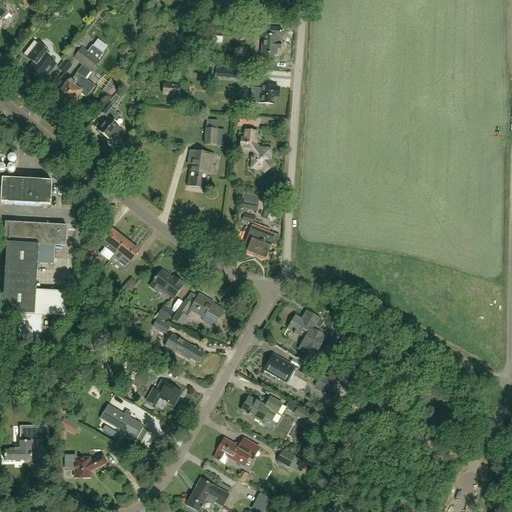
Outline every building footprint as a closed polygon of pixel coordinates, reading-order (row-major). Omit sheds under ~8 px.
[(237,2),(213,1),(212,12),(236,14),(237,2)] [(256,22),(242,20),(238,20),(237,27),(242,27),(255,29),(256,22)] [(270,36),(270,30),(262,30),(262,36),(263,37),(261,54),(276,55),(277,43),(280,43),(281,37),(270,36)] [(26,58),(34,64),(28,70),(43,82),(56,65),(47,58),(46,57),(50,53),(38,44),(34,41),(23,55),(27,57),(26,58)] [(59,96),(64,100),(63,102),(69,106),(70,104),(71,105),(80,93),(87,98),(95,87),(86,79),(91,72),(99,62),(98,60),(87,52),(82,49),(75,43),(67,54),(76,61),(83,65),(71,80),(70,80),(59,96)] [(72,66),(65,60),(58,69),(65,75),(72,66)] [(227,70),(227,79),(244,80),(245,71),(227,70)] [(164,85),(163,95),(179,97),(181,86),(164,85)] [(274,88),(274,87),(263,86),(263,90),(252,89),(251,103),(262,104),(273,105),(274,97),(279,98),(279,89),(274,88)] [(119,115),(111,109),(120,98),(116,95),(107,106),(101,112),(109,119),(99,131),(109,139),(112,136),(116,140),(123,132),(118,128),(119,127),(113,122),(119,115)] [(240,117),(240,125),(256,125),(256,117),(240,117)] [(224,147),(226,131),(205,129),(204,146),(224,147)] [(241,139),(241,144),(240,150),(253,152),(251,169),(262,170),(265,174),(274,167),(269,160),(270,150),(260,149),(256,143),(257,133),(246,131),(245,139),(241,139)] [(8,152),(14,146),(6,140),(1,146),(8,152)] [(191,165),(188,186),(205,189),(207,175),(211,175),(214,155),(190,151),(188,165),(191,165)] [(51,182),(2,179),(1,203),(50,205),(51,182)] [(243,201),(242,209),(257,212),(259,205),(243,201)] [(244,215),(242,222),(254,224),(255,218),(244,215)] [(4,243),(6,243),(2,313),(11,314),(20,314),(19,326),(18,338),(42,339),(43,327),(43,316),(67,317),(68,292),(36,290),(37,264),(39,245),(55,246),(66,247),(67,226),(6,223),(4,243)] [(245,243),(250,245),(246,254),(265,261),(272,244),(276,246),(279,238),(251,227),(245,243)] [(112,258),(126,241),(113,231),(105,241),(101,245),(114,255),(112,258)] [(139,251),(126,241),(112,258),(126,268),(131,262),(139,251)] [(39,245),(37,264),(53,265),(55,246),(39,245)] [(84,259),(90,264),(97,254),(91,249),(84,259)] [(76,256),(57,272),(64,279),(82,263),(76,256)] [(156,293),(159,289),(173,299),(184,285),(174,277),(173,279),(162,271),(152,283),(149,288),(156,293)] [(187,301),(173,320),(181,326),(192,311),(204,318),(203,320),(214,327),(223,312),(209,303),(210,302),(199,296),(193,305),(187,301)] [(154,318),(166,322),(173,313),(163,305),(154,318)] [(296,334),(304,339),(298,350),(313,359),(327,334),(316,327),(320,319),(306,311),(301,319),(295,316),(288,329),(294,333),(293,334),(295,335),(296,334)] [(157,319),(153,327),(166,334),(170,326),(165,323),(157,319)] [(101,342),(104,344),(108,338),(99,330),(89,340),(97,347),(101,342)] [(204,354),(172,335),(165,347),(190,361),(191,359),(198,363),(204,354)] [(345,361),(350,354),(337,347),(333,354),(345,361)] [(295,368),(273,355),(264,370),(286,383),(295,368)] [(329,380),(306,367),(301,374),(317,383),(314,388),(327,395),(335,384),(329,380)] [(327,375),(335,381),(340,371),(334,367),(333,369),(331,368),(327,375)] [(129,378),(135,381),(135,382),(145,387),(149,380),(138,375),(132,372),(129,378)] [(159,398),(173,407),(181,393),(161,381),(156,390),(153,388),(147,398),(156,403),(159,398)] [(270,398),(265,407),(249,397),(241,411),(261,423),(264,418),(271,422),(276,413),(277,414),(282,405),(270,398)] [(108,406),(101,419),(135,440),(143,426),(130,419),(132,414),(127,411),(124,415),(108,406)] [(312,425),(316,418),(297,408),(294,415),(312,425)] [(60,427),(64,429),(75,435),(79,426),(69,421),(65,418),(60,427)] [(9,451),(5,451),(5,462),(32,461),(32,451),(31,451),(31,442),(41,441),(49,441),(49,426),(25,426),(25,427),(28,427),(28,442),(20,442),(20,447),(15,447),(15,449),(10,449),(9,451)] [(218,452),(214,458),(225,465),(229,458),(244,467),(256,446),(244,439),(240,446),(236,444),(235,445),(224,439),(217,452),(218,452)] [(276,462),(289,468),(295,457),(282,450),(276,462)] [(103,457),(92,462),(90,459),(74,459),(74,463),(75,463),(75,478),(90,478),(90,471),(106,464),(103,457)] [(238,479),(244,483),(249,476),(242,472),(238,479)] [(186,506),(196,511),(198,511),(205,501),(213,505),(215,502),(223,507),(229,496),(213,487),(214,486),(201,479),(186,506)] [(250,480),(246,487),(252,491),(256,485),(250,480)]
